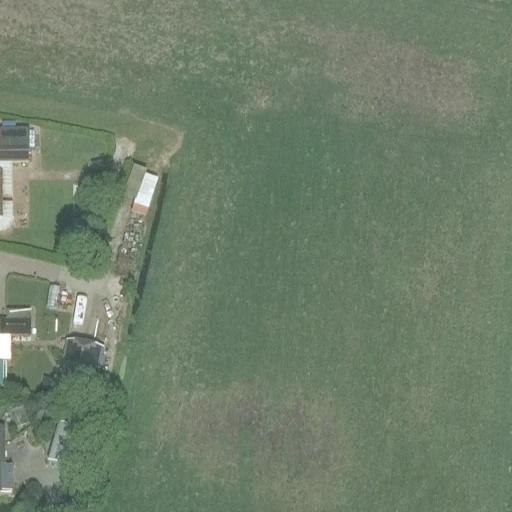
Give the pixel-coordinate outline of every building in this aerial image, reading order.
[(0,149),(0,165),(29,165),(29,149),(0,149)] [(94,182),(114,179),(112,161),(91,164),(94,182)] [(0,204),(0,173),(0,172),(0,230),(5,230),(7,230),(8,229),(10,228),(10,227),(11,226),(12,224),(12,204),(0,204)] [(144,176),(132,214),(145,218),(157,181),(144,176)] [(2,338),(11,338),(32,338),(32,321),(2,321),(2,338)] [(0,337),(0,389),(7,390),(6,364),(0,364),(0,358),(10,358),(11,338),(2,338),(0,337)] [(105,349),(67,342),(58,390),(96,397),(105,349)] [(53,402),(57,382),(45,380),(40,399),(53,402)] [(49,465),(81,473),(92,433),(60,425),(49,465)] [(5,468),(5,464),(4,428),(0,428),(0,493),(13,494),(13,468),(5,468)]
